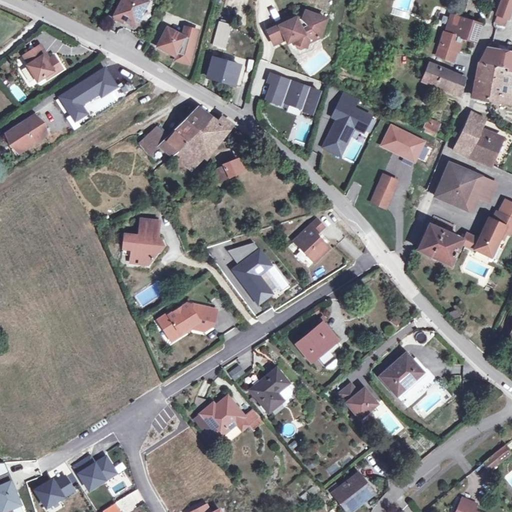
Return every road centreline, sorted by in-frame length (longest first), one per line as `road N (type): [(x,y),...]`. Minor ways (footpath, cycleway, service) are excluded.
road 1 (unclassified): [(383,256),(311,175),(248,126),(185,83),(16,0)]
road 2 (residential): [(383,256),(120,417)]
road 3 (residential): [(397,274),(464,108),(496,0)]
road 4 (residential): [(378,511),(474,429),(511,414)]
road 5 (unclassified): [(511,385),(486,369),(397,274)]
